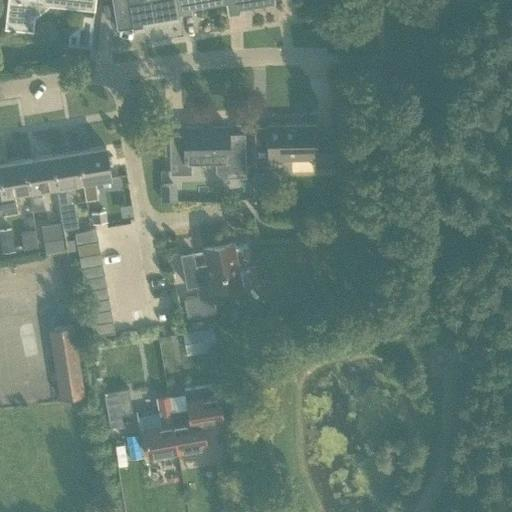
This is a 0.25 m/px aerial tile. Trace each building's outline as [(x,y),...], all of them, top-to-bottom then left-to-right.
[(95,0),(7,0),(5,28),(33,31),(34,17),(49,4),(94,9),(95,0)] [(180,17),(179,11),(178,11),(176,0),(111,0),(117,27),(131,25),(132,29),(145,27),(144,22),(180,17)] [(176,0),(178,11),(179,11),(191,9),(190,5),(222,0),(176,0)] [(224,0),(227,13),(240,11),(239,7),(274,2),(274,0),(224,0)] [(68,34),(67,43),(89,45),(93,17),(84,16),(82,24),(68,34)] [(315,166),(338,166),(337,137),(315,137),(315,122),(267,123),(267,126),(254,126),(255,163),(269,163),(268,158),(315,157),(315,159),(315,166)] [(227,176),(245,175),(244,133),(228,134),(228,126),(184,126),(184,134),(170,134),(170,172),(191,172),(190,160),(226,160),(227,176)] [(105,145),(77,150),(82,180),(82,181),(85,200),(98,198),(95,179),(110,176),(105,145)] [(82,180),(77,150),(51,154),(56,185),(55,185),(58,204),(71,202),(68,183),(82,181),(82,180)] [(56,185),(51,154),(24,158),(29,189),(28,190),(31,208),(44,206),(41,188),(55,185),(56,185)] [(14,192),(28,190),(29,189),(24,158),(0,162),(0,213),(17,211),(14,192)] [(265,182),(265,169),(255,169),(256,182),(265,182)] [(76,232),(77,241),(98,237),(96,229),(76,232)] [(77,241),(79,252),(100,248),(98,237),(77,241)] [(255,266),(239,269),(234,240),(202,246),(205,263),(195,265),(192,251),(180,253),(186,286),(209,282),(211,291),(259,282),(255,266)] [(79,252),(81,262),(102,258),(100,248),(79,252)] [(81,262),(83,272),(104,269),(102,258),(81,262)] [(83,272),(85,282),(105,279),(104,269),(83,272)] [(85,282),(87,293),(107,289),(105,279),(85,282)] [(87,293),(89,303),(109,299),(107,289),(87,293)] [(192,316),(201,314),(197,294),(188,296),(192,316)] [(89,303),(91,314),(111,310),(109,299),(89,303)] [(91,314),(93,324),(113,320),(111,310),(91,314)] [(115,331),(113,320),(93,324),(95,335),(115,331)] [(86,392),(74,323),(50,327),(62,396),(86,392)] [(172,421),(177,452),(206,447),(203,426),(224,422),(217,382),(186,387),(191,418),(172,421)] [(133,411),(129,387),(117,389),(121,413),(133,411)] [(148,457),(177,452),(172,421),(168,395),(157,397),(162,423),(143,426),(148,457)]
